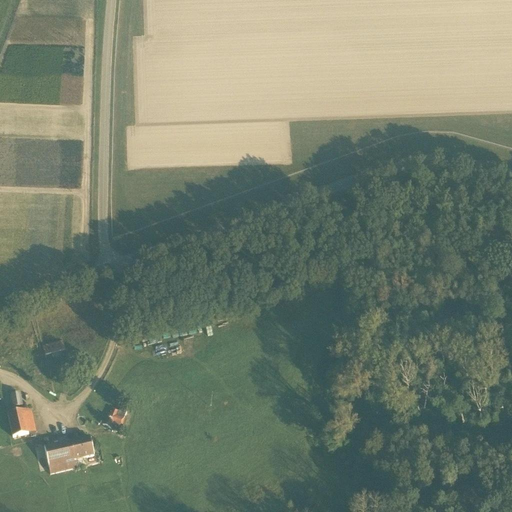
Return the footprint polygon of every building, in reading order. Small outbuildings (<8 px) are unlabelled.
[(45,355),(64,350),(62,342),(43,347),(45,355)] [(110,429),(110,428),(112,432),(117,432),(119,431),(124,420),(123,420),(126,411),(119,408),(118,411),(112,409),(110,414),(108,413),(102,426),(110,429)] [(18,437),(26,435),(36,433),(31,409),(7,415),(10,424),(13,438),(18,437)] [(50,476),(75,470),(73,462),(86,459),(94,457),(90,438),(44,448),(50,476)] [(328,476),(318,484),(324,492),(334,483),(328,476)]
